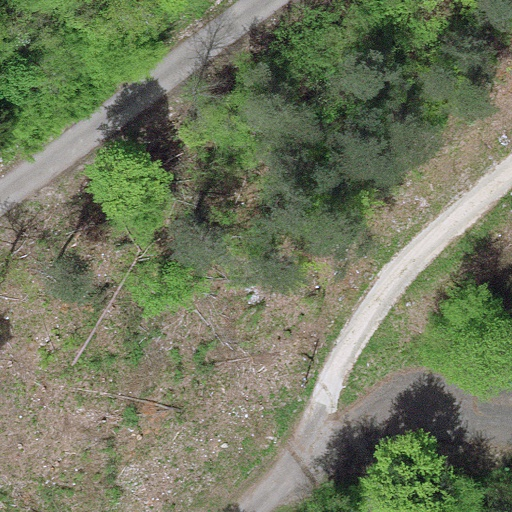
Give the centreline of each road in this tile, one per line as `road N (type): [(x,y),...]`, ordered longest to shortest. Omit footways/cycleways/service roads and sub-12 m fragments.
road 1 (track): [(296,470),(331,383),(380,302),(423,251),(511,172)]
road 2 (unclassified): [(0,197),(264,0)]
road 3 (residential): [(235,511),(344,446),(394,432),(471,429)]
